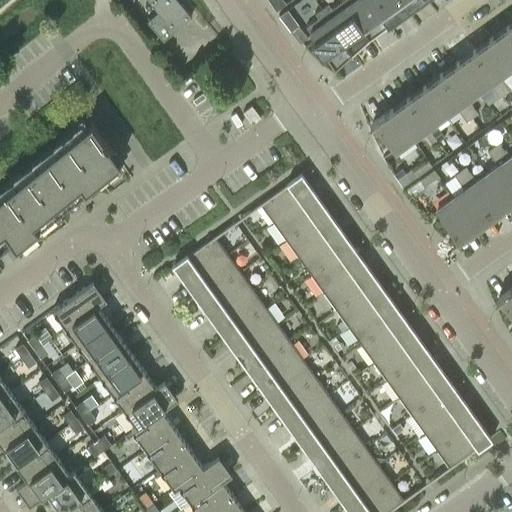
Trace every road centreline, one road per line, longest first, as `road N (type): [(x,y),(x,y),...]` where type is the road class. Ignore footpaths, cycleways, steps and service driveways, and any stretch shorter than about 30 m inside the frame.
road 1 (residential): [(296,511),(105,243)]
road 2 (residential): [(214,167),(126,37),(101,23),(0,105)]
road 3 (residential): [(440,297),(307,110)]
road 4 (residential): [(476,0),(307,110)]
road 5 (residential): [(307,110),(228,0)]
road 6 (residential): [(105,243),(214,167)]
road 7 (residential): [(511,396),(440,297)]
road 8 (residential): [(0,292),(74,242),(105,243)]
